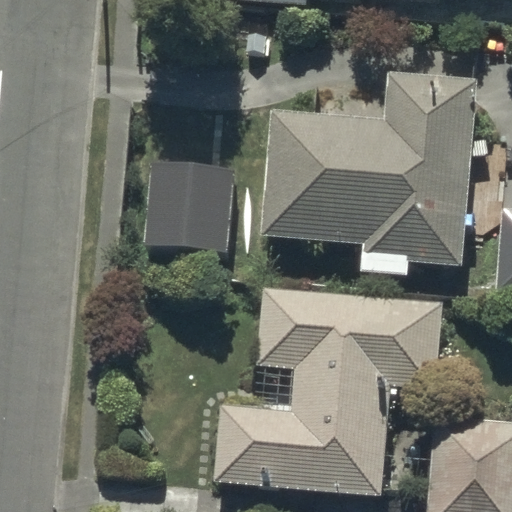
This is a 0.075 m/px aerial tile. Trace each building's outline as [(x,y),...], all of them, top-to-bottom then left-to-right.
[(434,0),(206,0),(206,4),(309,12),(309,0),(356,0),(434,6),(434,0)] [(365,268),(465,276),(479,89),(390,82),(387,128),(274,119),(264,246),(366,254),(365,268)] [(147,254),(230,261),(237,181),(154,173),(147,254)] [(499,303),(511,303),(511,217),(506,217),(499,303)] [(218,492),(385,505),(393,396),(439,399),(446,312),(266,298),(260,375),(297,378),(294,421),(224,416),(218,492)] [(431,511),(511,511),(511,433),(438,428),(431,511)]
